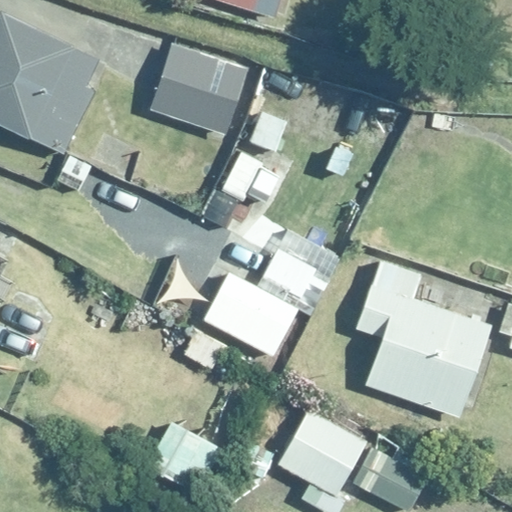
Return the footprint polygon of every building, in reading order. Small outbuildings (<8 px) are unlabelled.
[(274,0),(213,0),(268,18),(274,0)] [(0,120),(63,151),(95,87),(84,82),(99,53),(0,4),(0,120)] [(247,63),(171,39),(150,107),(226,130),(247,63)] [(291,75),(267,67),(259,95),(283,102),(291,75)] [(349,132),(272,103),(267,118),(249,111),(235,147),(282,165),(286,156),(292,159),(299,140),(340,156),(349,132)] [(261,162),(239,151),(222,188),(242,197),(245,189),(266,199),(278,173),(260,165),(261,162)] [(316,267),(278,246),(262,275),(299,296),(316,267)] [(418,271),(376,254),(348,324),(376,335),(358,383),(452,420),(491,321),(411,290),(418,271)] [(511,302),(506,301),(497,331),(506,333),(501,347),(511,350),(511,302)] [(332,511),(373,425),(306,393),(272,463),(303,478),(295,496),(328,511),(332,511)] [(220,442),(170,414),(144,461),(195,489),(220,442)] [(415,453),(383,434),(353,484),(399,511),(405,511),(426,479),(407,467),(415,453)]
